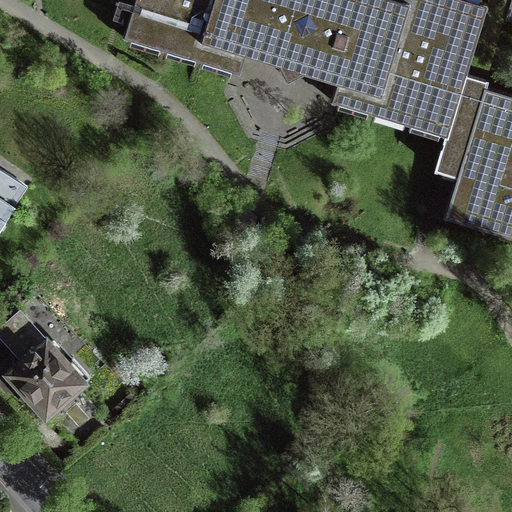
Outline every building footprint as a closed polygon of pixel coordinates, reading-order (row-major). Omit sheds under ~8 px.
[(435,169),(448,173),(477,76),(467,73),(488,4),(475,0),(134,0),(123,36),(240,71),(246,52),(281,63),(288,78),(304,70),(337,80),(331,100),(446,135),(435,169)] [(488,0),(488,4),(467,73),(477,76),(487,79),(506,19),(511,0),(488,0)] [(477,76),(448,173),(457,175),(444,215),(511,235),(511,92),(486,84),(487,79),(477,76)] [(0,168),(0,230),(28,186),(0,168)] [(9,373),(46,414),(89,375),(73,357),(66,363),(46,340),(45,341),(19,312),(0,328),(0,337),(14,353),(17,351),(25,360),(9,373)]
